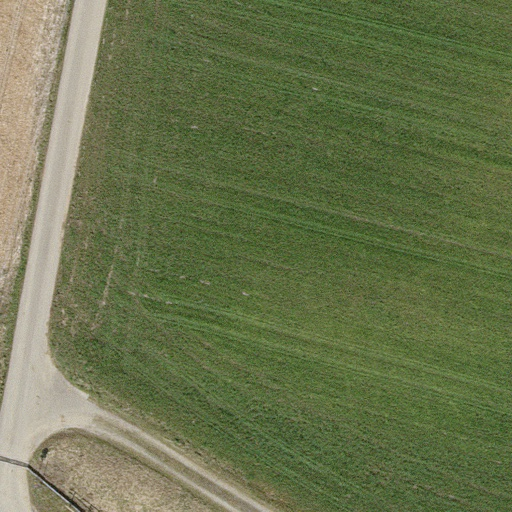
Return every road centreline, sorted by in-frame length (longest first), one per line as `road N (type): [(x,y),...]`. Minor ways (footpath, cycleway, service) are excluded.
road 1 (track): [(84,0),(0,455)]
road 2 (track): [(13,383),(115,423),(263,511)]
